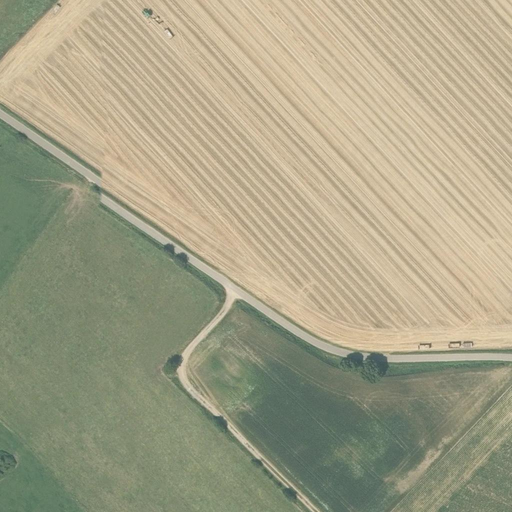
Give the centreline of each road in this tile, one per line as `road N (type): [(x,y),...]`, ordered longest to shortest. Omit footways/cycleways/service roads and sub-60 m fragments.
road 1 (unclassified): [(511,346),(381,347),(313,326),(0,111)]
road 2 (track): [(245,281),(191,346),(193,371),(337,511)]
